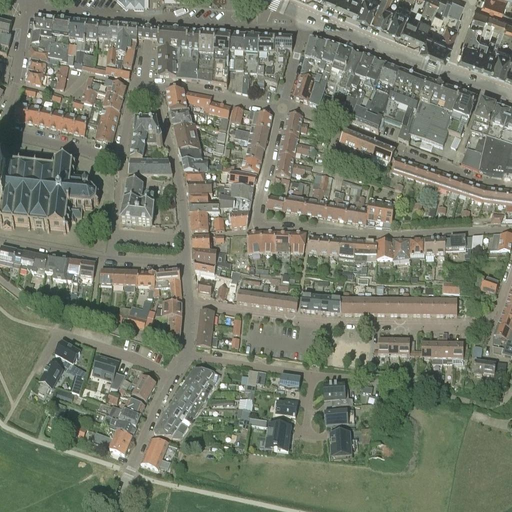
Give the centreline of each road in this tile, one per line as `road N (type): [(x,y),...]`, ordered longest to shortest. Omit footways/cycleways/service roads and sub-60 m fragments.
road 1 (residential): [(485,322),(332,325),(189,306)]
road 2 (residential): [(260,225),(392,236),(511,231)]
road 3 (residential): [(511,186),(282,109)]
road 4 (primary): [(511,94),(310,16)]
road 5 (residential): [(187,348),(44,307),(0,279)]
road 6 (residential): [(0,239),(110,260),(187,263)]
road 7 (residential): [(187,263),(171,150),(147,84)]
road 8 (residential): [(172,379),(56,335),(34,370)]
road 9 (residential): [(149,27),(302,35)]
road 10 (residential): [(147,84),(78,76),(70,97),(15,85)]
road 11 (residential): [(282,109),(147,84)]
road 12 (residential): [(184,357),(312,376)]
road 13 (residential): [(26,14),(149,27)]
road 14 (residential): [(119,159),(0,130)]
road 15 (residential): [(260,225),(282,109)]
